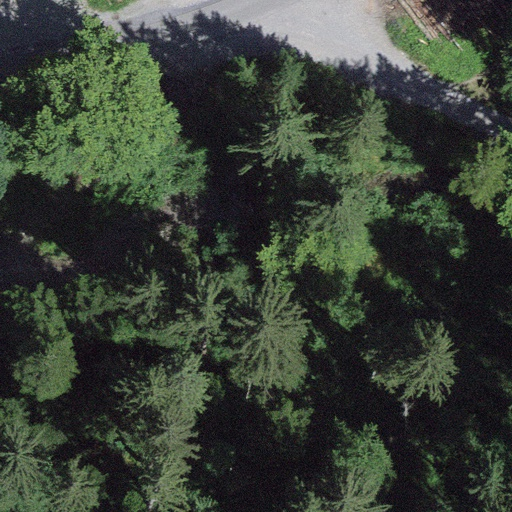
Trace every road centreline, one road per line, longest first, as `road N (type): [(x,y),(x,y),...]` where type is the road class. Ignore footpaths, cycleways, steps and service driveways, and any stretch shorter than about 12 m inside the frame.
road 1 (track): [(511,157),(388,49),(309,0)]
road 2 (track): [(0,68),(104,47),(236,0)]
